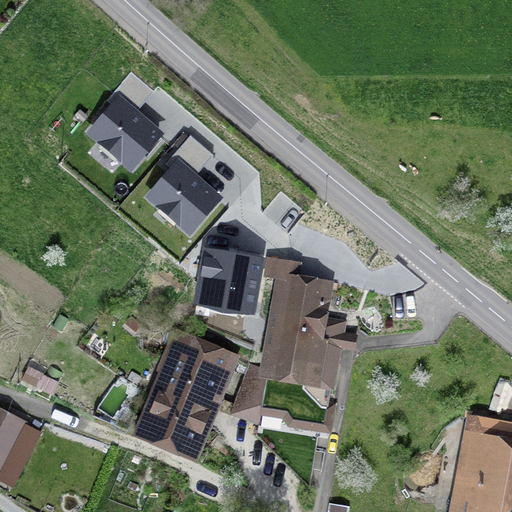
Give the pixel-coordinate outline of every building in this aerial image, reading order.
[(152,91),(131,73),(110,98),(116,104),(91,133),(131,167),(160,134),(135,112),(152,91)] [(211,155),(190,137),(169,162),(175,167),(150,197),(191,231),(220,197),(194,175),(211,155)] [(244,301),(253,303),(260,267),(205,258),(197,302),(243,311),(244,301)] [(328,363),(331,345),(345,347),(347,335),(340,334),(342,322),(326,319),(322,342),(317,341),(327,285),(291,279),(293,263),(269,259),(264,283),(284,286),(270,369),(268,369),(267,372),(261,413),(284,416),(290,425),(329,431),(333,405),(328,404),(335,364),(328,363)] [(170,351),(178,354),(145,433),(190,452),(230,357),(177,333),(170,351)] [(261,413),(267,372),(251,367),(233,412),(259,422),(261,413)] [(42,376),(36,388),(52,396),(58,384),(42,376)] [(0,412),(0,476),(26,426),(0,412)] [(511,511),(511,426),(472,419),(464,460),(480,464),(470,511),(511,511)] [(348,511),(349,507),(329,503),(327,511),(348,511)]
